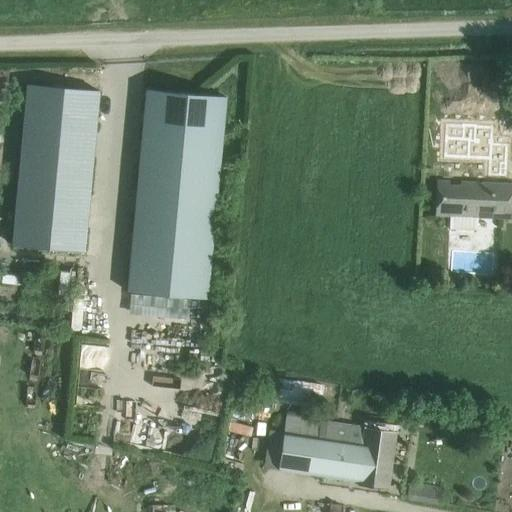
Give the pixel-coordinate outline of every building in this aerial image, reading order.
[(98,91),(27,84),(13,244),(84,250),(98,91)] [(226,97),(146,90),(127,291),(208,298),(226,97)] [(438,181),(436,215),(450,216),(450,229),(477,230),(478,216),(511,218),(511,201),(511,183),(461,182),(461,186),(448,185),(449,181),(438,181)] [(78,366),(106,369),(108,347),(80,344),(78,366)] [(279,470),(388,488),(396,432),(288,414),(279,470)] [(129,445),(131,418),(109,416),(107,443),(129,445)] [(407,498),(438,503),(441,487),(409,482),(407,498)]
